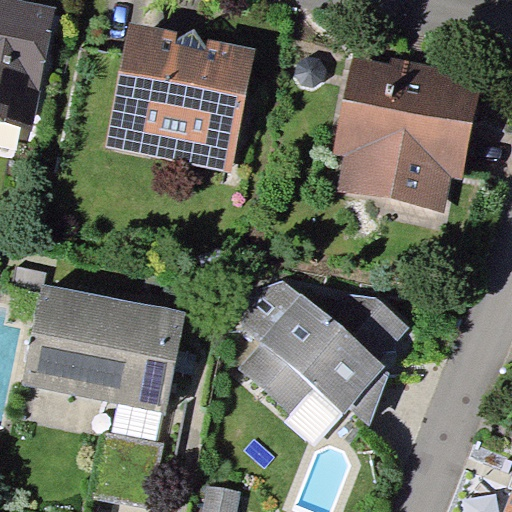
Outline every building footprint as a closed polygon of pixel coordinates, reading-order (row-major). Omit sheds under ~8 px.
[(52,17),(0,6),(0,139),(28,146),(52,17)] [(250,63),(125,39),(103,154),(224,182),(250,63)] [(469,93),(351,69),(333,159),(353,165),(344,216),(443,238),(469,93)] [(32,294),(10,417),(148,446),(182,329),(32,294)] [(283,299),(231,371),(312,464),(402,343),(340,303),(318,331),(283,299)] [(133,511),(147,511),(158,461),(102,450),(91,505),(133,511)]
